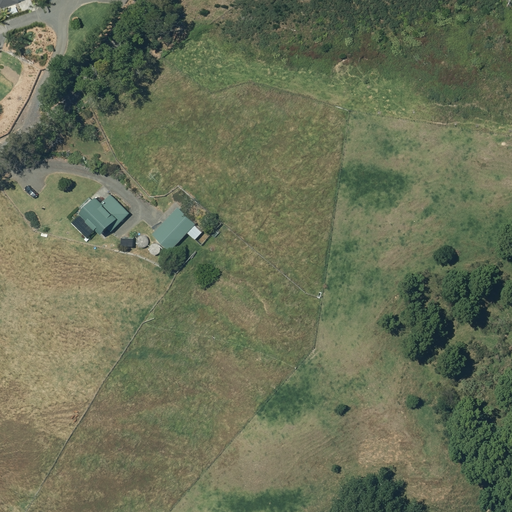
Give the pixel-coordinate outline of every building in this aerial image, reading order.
[(104,186),(99,190),(103,195),(107,191),(104,186)] [(96,194),(81,209),(102,231),(116,217),(120,220),(129,210),(111,192),(102,200),(96,194)] [(162,222),(154,231),(172,248),(196,222),(174,202),(159,219),(162,222)] [(81,212),(72,220),(88,235),(96,227),(81,212)] [(196,224),(189,231),(196,237),(203,230),(196,224)] [(122,236),(122,244),(134,244),(134,236),(122,236)]
